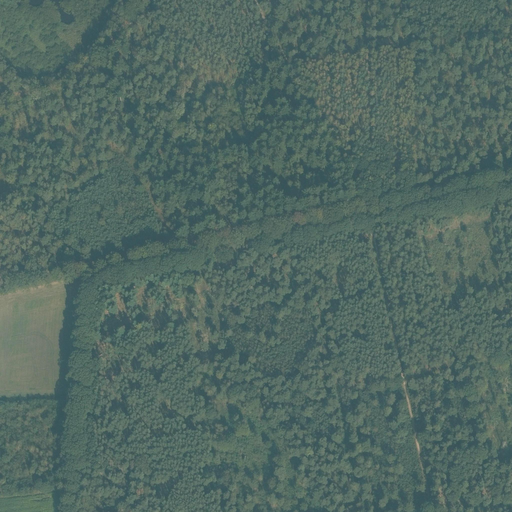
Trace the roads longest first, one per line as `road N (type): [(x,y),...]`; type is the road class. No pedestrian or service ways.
road 1 (track): [(361,202),(430,511)]
road 2 (track): [(62,511),(83,281)]
road 3 (track): [(251,0),(361,202)]
road 4 (track): [(328,305),(375,511)]
road 5 (track): [(187,240),(361,202)]
road 6 (track): [(511,171),(361,202)]
road 7 (track): [(511,190),(368,222)]
